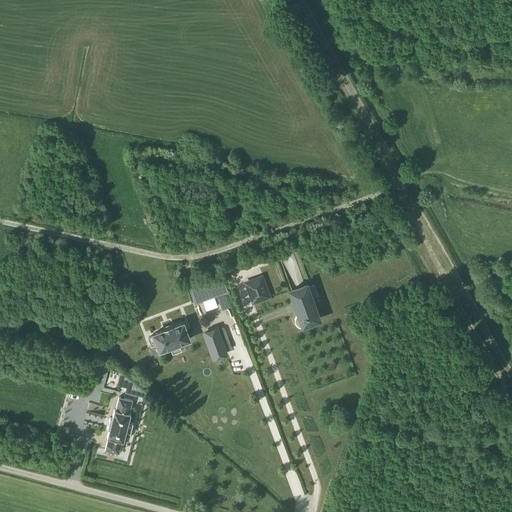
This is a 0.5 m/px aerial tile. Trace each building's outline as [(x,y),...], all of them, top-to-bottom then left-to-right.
[(130,284),(128,277),(121,279),(123,286),(130,284)] [(253,295),(256,301),(268,297),(264,284),(261,285),(259,279),(246,283),(251,296),(253,295)] [(195,304),(213,298),(206,280),(189,286),(195,304)] [(312,322),(318,319),(310,298),(317,295),(313,287),(314,287),(314,286),(304,289),(303,287),(291,291),(299,314),(298,314),(297,314),(296,315),(296,316),(295,316),(295,317),(294,318),(294,319),(294,320),(294,321),(294,322),(295,323),(295,324),(296,325),(296,326),(297,326),(298,327),(299,327),(300,327),(301,327),(302,327),(303,327),(313,323),(312,322)] [(157,344),(159,351),(169,347),(170,348),(179,344),(189,340),(183,323),(173,327),(172,325),(162,329),(163,330),(153,334),(154,336),(148,338),(151,346),(157,344)] [(205,334),(214,358),(225,354),(216,330),(205,334)] [(128,380),(125,393),(144,398),(145,393),(128,380)] [(108,438),(104,450),(119,454),(122,442),(123,442),(126,433),(130,434),(133,424),(128,423),(131,414),(129,413),(133,401),(119,397),(115,410),(114,409),(112,418),(110,418),(107,428),(109,429),(107,437),(108,438)]
